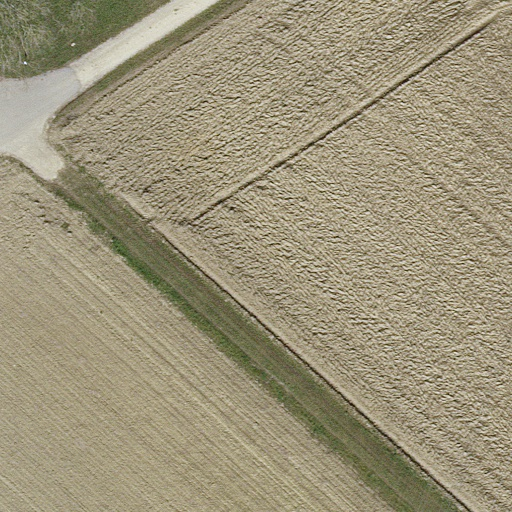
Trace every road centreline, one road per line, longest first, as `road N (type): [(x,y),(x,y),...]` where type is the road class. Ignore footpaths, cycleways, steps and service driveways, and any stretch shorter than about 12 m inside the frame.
road 1 (track): [(434,511),(11,126)]
road 2 (track): [(205,0),(11,126)]
